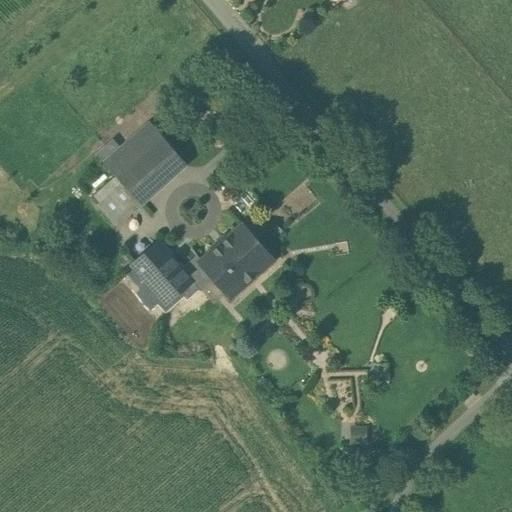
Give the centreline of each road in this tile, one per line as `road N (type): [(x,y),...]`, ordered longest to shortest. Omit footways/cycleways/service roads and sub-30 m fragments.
road 1 (unclassified): [(511,349),(209,0)]
road 2 (unclassified): [(511,384),(440,449),(400,511)]
road 3 (track): [(116,0),(0,95)]
